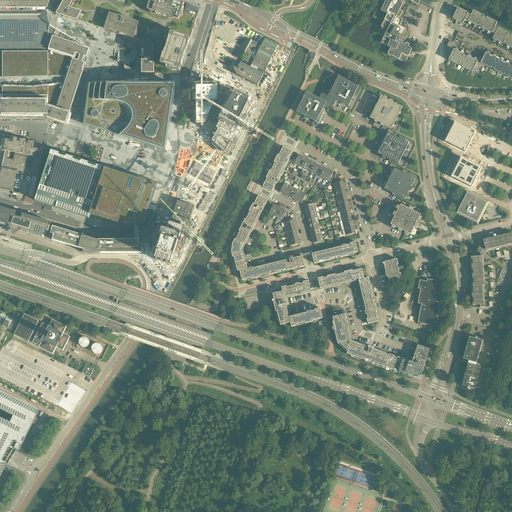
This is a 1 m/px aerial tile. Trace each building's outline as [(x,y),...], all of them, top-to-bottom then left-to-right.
[(0,0),(0,10),(2,11),(3,10),(3,11),(4,10),(4,11),(5,11),(5,10),(7,10),(8,11),(8,10),(9,10),(9,12),(29,12),(29,10),(30,10),(31,11),(35,11),(35,10),(36,10),(36,12),(41,12),(45,12),(45,11),(48,0),(0,0)] [(59,15),(54,28),(56,31),(57,32),(59,33),(62,34),(80,40),(79,44),(91,48),(91,47),(118,55),(118,59),(117,62),(120,62),(125,62),(127,81),(126,81),(126,82),(127,82),(128,85),(144,85),(159,85),(162,74),(178,79),(179,74),(180,73),(179,73),(180,72),(180,71),(180,69),(181,69),(181,67),(182,65),(182,64),(182,63),(183,63),(182,63),(183,59),(184,59),(183,59),(184,58),(184,57),(184,56),(185,56),(185,55),(185,53),(186,53),(186,52),(186,50),(187,50),(187,48),(188,48),(187,47),(188,46),(189,43),(189,44),(189,43),(190,41),(190,40),(190,39),(191,38),(191,37),(191,36),(192,36),(192,35),(192,33),(193,33),(193,32),(193,31),(193,30),(194,27),(195,27),(194,27),(195,25),(195,24),(196,23),(197,20),(197,18),(198,17),(198,15),(199,14),(199,13),(199,12),(200,12),(199,12),(200,10),(200,9),(199,9),(198,9),(198,8),(197,8),(197,9),(196,8),(193,7),(192,6),(192,7),(191,6),(190,6),(187,5),(185,5),(185,4),(184,4),(181,4),(180,4),(180,3),(179,3),(175,1),(174,1),(170,0),(65,0),(63,3),(63,4),(62,4),(62,5),(62,6),(61,6),(61,7),(60,9),(59,10),(58,12),(57,14),(59,15)] [(408,47),(409,45),(406,43),(405,45),(402,43),(405,38),(402,36),(406,29),(399,26),(403,20),(399,18),(402,12),(399,10),(404,0),(406,0),(418,5),(420,0),(382,0),(374,16),(384,21),(377,34),(383,36),(380,42),(381,42),(380,43),(390,48),(387,54),(405,64),(412,49),(408,47)] [(458,8),(452,19),(456,21),(463,24),(465,20),(466,20),(468,21),(468,22),(478,27),(478,26),(480,27),(481,28),(491,34),(492,33),(493,34),(495,34),(492,39),(503,44),(505,44),(506,45),(506,46),(511,48),(511,35),(509,35),(508,34),(508,33),(498,28),(498,29),(496,28),(495,27),(497,23),(487,17),(486,18),(483,16),(484,16),(473,11),(471,15),(469,14),(468,14),(468,13),(458,8)] [(354,18),(359,21),(362,14),(357,11),(354,18)] [(0,115),(3,116),(48,116),(48,117),(67,123),(68,124),(69,122),(71,116),(71,115),(70,114),(69,114),(77,89),(78,89),(78,88),(79,83),(82,76),(91,49),(50,25),(48,23),(48,22),(44,21),(41,18),(40,18),(0,18),(0,115)] [(259,86),(278,44),(265,38),(263,44),(249,38),(249,39),(246,38),(240,50),(249,54),(245,64),(241,62),(238,68),(237,67),(234,74),(242,77),(243,75),(244,73),(255,77),(252,82),(259,86)] [(511,66),(509,65),(509,64),(499,59),(499,60),(497,59),(496,58),(486,52),(483,57),(480,55),(477,61),(467,56),(465,56),(464,55),(464,54),(454,49),(457,44),(449,40),(448,43),(446,46),(446,48),(446,49),(446,50),(446,51),(446,52),(447,53),(447,54),(448,55),(448,56),(449,57),(449,58),(448,60),(459,65),(462,66),(462,67),(472,72),(473,70),(475,70),(476,70),(477,70),(478,69),(479,69),(480,69),(481,68),(482,67),(483,67),(483,66),(484,65),(490,69),(491,68),(494,70),(493,70),(504,75),(507,76),(507,77),(511,79),(511,66)] [(191,74),(175,124),(197,131),(197,124),(197,101),(197,95),(197,87),(197,74),(191,74)] [(348,106),(351,101),(359,86),(339,76),(332,89),(322,92),(319,98),(306,92),(296,112),(316,122),(323,109),(332,106),(336,100),(348,106)] [(175,85),(159,85),(128,85),(127,82),(126,82),(100,81),(93,81),(91,81),(85,125),(147,145),(166,146),(175,85)] [(190,164),(185,176),(188,178),(198,183),(208,188),(213,178),(214,179),(220,168),(219,167),(224,157),(226,154),(231,143),(233,144),(240,129),(240,128),(247,115),(245,114),(250,104),(250,103),(251,100),(236,92),(227,87),(218,87),(197,87),(197,95),(197,101),(197,124),(197,131),(200,132),(198,139),(190,164)] [(381,98),(371,118),(391,128),(401,108),(381,98)] [(455,122),(444,142),(464,152),(474,132),(455,122)] [(388,133),(377,153),(398,164),(409,143),(388,133)] [(38,177),(44,147),(43,146),(41,145),(42,143),(13,137),(12,140),(4,139),(4,141),(3,141),(1,149),(2,151),(1,151),(3,152),(3,151),(4,150),(5,150),(0,174),(0,188),(13,191),(17,170),(22,171),(21,174),(38,177)] [(274,186),(276,181),(277,182),(281,175),(279,175),(289,155),(290,156),(293,151),(283,147),(279,155),(278,155),(274,162),(275,162),(271,171),(270,170),(266,177),(267,178),(263,187),(272,191),(275,186),(274,186)] [(52,151),(36,201),(45,204),(89,218),(90,215),(120,225),(142,225),(154,197),(157,183),(122,170),(105,168),(52,151)] [(299,166),(303,157),(299,154),(294,163),(299,166)] [(303,168),(308,159),(303,157),(299,166),(303,168)] [(461,157),(451,177),(470,187),(481,167),(461,157)] [(307,170),(312,161),(308,159),(303,168),(307,170)] [(311,172),(316,163),(312,161),(307,170),(311,172)] [(316,174),(320,165),(316,163),(311,172),(316,174)] [(320,177),(325,168),(320,165),(316,174),(320,177)] [(324,179),(329,170),(325,168),(320,177),(324,179)] [(395,169),(384,189),(404,199),(414,179),(395,169)] [(333,172),(329,170),(324,179),(329,181),(330,182),(337,177),(332,175),(333,172)] [(333,183),(334,188),(344,186),(342,179),(338,180),(339,182),(333,183)] [(284,194),(289,185),(284,183),(280,192),(284,194)] [(288,196),(293,187),(289,185),(284,194),(288,196)] [(293,198),(297,189),(293,187),(288,196),(293,198)] [(297,201),(302,191),(297,189),(293,198),(297,201)] [(306,194),(302,191),(297,201),(301,203),(306,194)] [(467,193),(457,213),(477,223),(487,203),(467,193)] [(33,197),(25,195),(24,202),(32,204),(33,197)] [(233,243),(233,244),(242,249),(251,231),(252,231),(256,224),(254,223),(264,204),(265,205),(268,200),(258,195),(254,204),(253,203),(249,211),(250,211),(246,220),(245,219),(239,231),(240,231),(236,239),(235,239),(233,243)] [(158,235),(157,235),(157,260),(159,261),(159,262),(160,262),(160,261),(164,263),(165,264),(165,263),(170,264),(169,265),(170,265),(171,265),(172,261),(174,262),(177,254),(178,255),(179,252),(182,244),(184,244),(185,241),(186,236),(190,225),(191,221),(190,221),(195,206),(178,201),(169,230),(164,229),(162,236),(158,235)] [(273,216),(278,207),(273,204),(269,213),(273,216)] [(401,204),(390,224),(410,234),(420,214),(401,204)] [(0,224),(9,227),(9,225),(11,226),(10,227),(14,234),(21,231),(21,229),(23,229),(22,231),(43,237),(44,236),(47,234),(47,231),(49,232),(51,226),(52,223),(23,214),(23,215),(20,214),(17,213),(17,212),(0,207),(0,224)] [(278,218),(282,209),(278,207),(273,216),(278,218)] [(289,212),(282,209),(278,218),(282,220),(285,215),(287,216),(289,212)] [(284,222),(285,227),(295,224),(293,217),(289,218),(289,221),(284,222)] [(89,237),(53,227),(51,234),(53,235),(55,235),(53,240),(84,250),(82,253),(143,253),(143,245),(140,245),(140,240),(134,240),(134,236),(96,236),(95,239),(88,237),(89,237)] [(483,305),(482,300),(481,286),(483,285),(482,266),(483,266),(482,257),(486,252),(489,251),(488,250),(511,243),(511,236),(511,233),(477,242),(478,247),(475,251),(470,251),(471,269),(473,269),(473,274),(472,274),(472,278),(473,278),(474,284),(472,284),(473,293),(471,294),(472,298),(473,298),(474,303),(472,303),(472,306),(480,305),(480,308),(485,308),(484,304),(483,305)] [(349,254),(358,252),(355,242),(350,243),(351,244),(346,245),(345,244),(338,246),(338,247),(312,253),(315,263),(320,262),(320,261),(324,260),(324,261),(332,259),(332,258),(340,256),(341,257),(349,255),(349,254)] [(245,263),(242,249),(233,244),(232,252),(233,257),(234,257),(238,271),(240,270),(242,280),(247,279),(245,270),(245,269),(248,268),(246,263),(245,263)] [(285,260),(245,270),(247,279),(251,278),(252,279),(260,277),(260,276),(268,274),(269,275),(279,272),(278,271),(287,269),(287,270),(296,268),(295,267),(299,266),(300,267),(305,266),(302,256),(292,258),(292,257),(284,259),(285,260)] [(400,273),(399,273),(397,264),(398,264),(397,259),(384,262),(385,267),(384,267),(387,277),(388,276),(389,281),(401,278),(400,273)] [(323,277),(318,278),(320,288),(347,282),(347,283),(354,281),(354,280),(359,279),(359,280),(364,278),(363,272),(366,271),(365,268),(353,271),(352,270),(344,271),(344,273),(336,275),(335,274),(327,276),(328,277),(323,278),(323,277)] [(359,280),(365,306),(364,306),(366,314),(367,313),(368,318),(367,318),(368,324),(378,321),(376,312),(377,311),(375,303),(374,304),(372,295),(373,294),(371,286),(370,287),(369,283),(370,282),(369,277),(364,278),(359,280)] [(418,323),(432,326),(436,326),(442,290),(440,289),(441,282),(428,279),(427,282),(419,280),(418,289),(420,290),(417,304),(421,304),(418,323)] [(287,286),(282,287),(284,297),(311,290),(308,281),(303,282),(304,283),(300,284),(299,283),(296,284),(296,285),(287,287),(287,286)] [(277,311),(279,320),(288,318),(286,309),(288,309),(286,301),(284,302),(281,288),(277,289),(278,292),(273,294),(275,303),(274,303),(276,311),(277,311)] [(289,317),(288,318),(279,320),(281,325),(291,323),(292,327),(297,326),(296,324),(305,322),(306,323),(314,321),(313,320),(323,318),(320,308),(315,309),(315,311),(289,317)] [(338,344),(340,344),(348,342),(350,342),(345,320),(346,319),(344,311),(341,312),(342,315),(333,317),(334,322),(333,322),(334,328),(335,327),(336,330),(335,330),(338,344)] [(63,351),(64,348),(70,337),(63,333),(64,333),(63,333),(66,327),(52,320),(49,326),(42,323),(42,324),(38,322),(39,321),(24,314),(14,335),(28,342),(29,341),(39,346),(39,347),(53,354),(56,348),(56,347),(63,351)] [(80,346),(89,347),(89,337),(80,337),(80,346)] [(469,389),(469,388),(475,389),(481,367),(480,367),(480,364),(476,363),(482,341),(477,339),(477,338),(477,337),(476,337),(475,337),(474,338),(469,337),(463,359),(466,360),(465,363),(468,363),(462,386),(467,387),(467,388),(467,389),(468,390),(468,389),(469,389)] [(91,350),(101,354),(104,346),(95,342),(91,350)] [(364,347),(350,342),(348,342),(340,344),(348,351),(347,354),(365,361),(365,360),(368,360),(367,361),(386,368),(387,367),(389,368),(388,369),(393,371),(394,370),(398,371),(399,370),(402,360),(403,359),(398,357),(397,359),(377,351),(377,350),(374,349),(373,350),(372,349),(372,348),(365,345),(364,347)] [(404,361),(402,360),(399,370),(400,371),(400,372),(413,377),(413,376),(414,376),(415,376),(416,376),(417,376),(418,376),(419,375),(420,374),(421,373),(421,372),(422,372),(430,349),(417,345),(411,362),(405,360),(404,361)] [(81,372),(82,372),(90,377),(93,369),(85,365),(81,372)] [(40,411),(0,391),(0,474),(9,461),(11,457),(40,411)]
